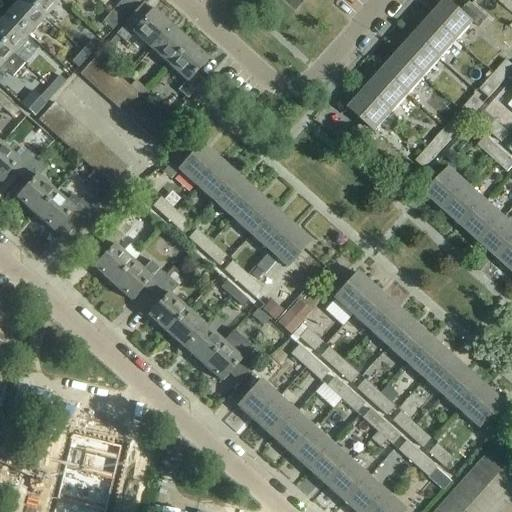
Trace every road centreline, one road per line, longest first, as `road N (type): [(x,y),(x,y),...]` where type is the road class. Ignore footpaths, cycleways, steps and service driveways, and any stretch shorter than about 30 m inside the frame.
road 1 (residential): [(180,0),(288,90),(322,76),(389,0)]
road 2 (residential): [(40,293),(144,167),(61,91)]
road 3 (residential): [(48,299),(27,385),(135,407),(149,392)]
road 4 (residential): [(48,299),(149,392)]
road 5 (residential): [(186,423),(284,511)]
